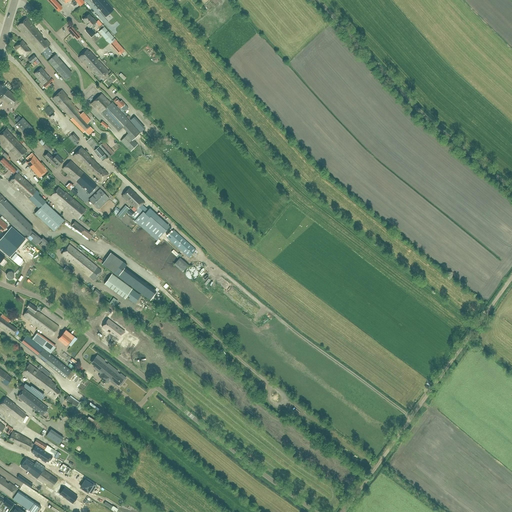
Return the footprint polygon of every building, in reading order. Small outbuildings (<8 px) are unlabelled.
[(55,0),(47,0),(54,7),(58,12),(62,8),(58,3),(55,0)] [(111,8),(103,0),(97,0),(94,3),(96,6),(96,7),(103,15),(111,8)] [(92,19),(89,15),(83,20),(87,25),(89,28),(86,31),(91,37),(95,33),(92,29),(96,26),(94,24),(96,22),(93,18),(92,19)] [(33,26),(31,24),(31,23),(27,18),(17,26),(45,58),(45,59),(46,60),(53,54),(52,53),(52,52),(48,47),(50,45),(46,40),(44,41),(42,38),(43,37),(34,26),(33,26)] [(102,24),(99,27),(103,32),(100,34),(110,44),(115,39),(102,24)] [(25,44),(22,41),(14,48),(20,54),(21,54),(22,53),(25,57),(31,51),(27,47),(28,46),(26,44),(25,44)] [(89,52),(87,50),(78,58),(82,62),(84,62),(90,68),(89,68),(96,76),(99,76),(101,79),(109,72),(98,60),(89,51),(89,52)] [(65,81),(72,74),(55,54),(47,61),(65,81)] [(37,59),(33,55),(28,60),(32,64),(33,63),(36,61),(37,59)] [(43,84),(50,78),(41,68),(34,74),(43,84)] [(45,89),(54,81),(52,78),(46,83),(43,86),(45,89)] [(14,107),(18,100),(3,87),(4,85),(0,82),(0,96),(1,97),(0,98),(14,107)] [(70,101),(67,98),(68,97),(62,90),(53,99),(61,109),(71,119),(70,120),(83,133),(84,132),(88,136),(94,130),(90,126),(87,124),(90,120),(83,112),(80,114),(78,112),(79,111),(71,103),(71,101),(70,100),(70,101)] [(111,103),(102,94),(91,104),(96,109),(97,108),(118,131),(129,121),(112,102),(111,103)] [(120,108),(120,109),(121,110),(122,110),(123,112),(127,108),(125,105),(125,104),(121,100),(120,101),(119,100),(116,103),(120,108)] [(46,114),(53,120),(57,115),(51,109),(46,114)] [(25,134),(29,131),(32,128),(23,118),(16,124),(25,134)] [(108,131),(110,129),(109,128),(102,121),(100,123),(108,131)] [(16,145),(19,143),(6,129),(0,135),(0,141),(2,143),(3,143),(10,151),(16,145)] [(74,133),(71,135),(77,142),(80,140),(74,133)] [(47,142),(46,142),(49,139),(43,134),(40,137),(42,138),(39,142),(42,145),(43,145),(43,146),(49,152),(53,148),(47,142)] [(131,151),(138,144),(133,140),(132,141),(127,135),(121,141),(131,151)] [(102,161),(107,157),(104,154),(98,147),(99,147),(91,137),(86,141),(94,151),(93,151),(99,158),(100,158),(102,161)] [(16,145),(10,151),(18,159),(26,151),(19,143),(16,145)] [(101,167),(89,156),(89,155),(82,148),(73,156),(78,161),(79,161),(85,167),(94,175),(101,182),(108,174),(103,169),(103,170),(100,167),(101,167)] [(53,158),(48,153),(44,156),(55,167),(58,164),(59,165),(63,161),(57,154),(53,158)] [(39,178),(47,171),(34,155),(26,162),(39,178)] [(17,170),(4,157),(0,161),(3,164),(2,165),(5,168),(6,167),(13,174),(17,170)] [(80,170),(71,161),(62,169),(69,176),(70,175),(72,178),(74,180),(83,189),(86,187),(88,189),(87,192),(89,194),(97,185),(84,173),(80,170)] [(19,190),(18,191),(23,195),(24,194),(28,198),(36,190),(24,179),(17,173),(9,182),(9,183),(14,187),(17,190),(17,189),(19,190)] [(64,207),(72,198),(65,192),(65,193),(59,187),(51,197),(56,202),(58,201),(59,202),(59,203),(61,205),(64,207)] [(142,212),(139,208),(144,202),(129,188),(124,194),(122,196),(124,198),(133,207),(131,209),(134,212),(131,216),(135,220),(135,221),(157,241),(169,227),(149,208),(145,213),(143,212),(142,212)] [(98,210),(103,205),(110,199),(100,189),(89,200),(98,210)] [(40,193),(36,190),(28,198),(39,208),(45,202),(46,202),(38,195),(40,193)] [(33,227),(0,194),(0,213),(13,226),(28,239),(28,238),(44,252),(51,245),(43,238),(41,239),(30,229),(33,227)] [(72,198),(64,207),(70,212),(71,211),(73,213),(73,215),(78,219),(86,210),(83,208),(84,208),(72,198)] [(45,202),(39,208),(34,213),(54,231),(64,220),(45,202)] [(123,217),(127,212),(131,215),(133,213),(125,206),(118,213),(117,215),(121,219),(123,217)] [(0,229),(2,231),(3,230),(5,231),(10,226),(7,223),(8,222),(4,218),(3,220),(0,217),(0,229)] [(81,233),(85,229),(80,225),(75,221),(74,221),(71,225),(81,233)] [(11,226),(0,239),(0,248),(9,257),(25,239),(11,226)] [(173,230),(166,238),(188,258),(195,251),(173,230)] [(33,253),(36,251),(26,242),(19,249),(30,259),(34,255),(33,253)] [(88,259),(69,245),(62,255),(66,258),(67,258),(70,260),(70,261),(80,269),(88,259)] [(174,265),(182,272),(184,270),(184,271),(189,265),(180,257),(174,265)] [(101,270),(88,259),(80,269),(93,280),(101,270)] [(73,271),(66,266),(63,269),(71,275),(73,271)] [(12,271),(8,272),(6,274),(6,278),(9,280),(12,279),(14,277),(14,274),(12,271)] [(135,303),(141,295),(132,289),(112,274),(104,284),(125,299),(127,296),(129,297),(128,298),(135,303)] [(157,304),(160,301),(153,294),(150,297),(157,304)] [(38,312),(36,311),(37,309),(30,303),(26,308),(28,309),(23,316),(30,322),(47,334),(47,333),(50,336),(59,327),(38,312)] [(0,315),(0,327),(8,333),(10,332),(14,335),(17,329),(8,323),(10,320),(2,315),(1,316),(0,315)] [(108,320),(102,328),(118,340),(124,332),(108,320)] [(76,338),(65,330),(58,339),(66,346),(68,344),(70,346),(76,338)] [(142,330),(136,338),(148,348),(154,340),(142,330)] [(42,347),(46,341),(43,338),(44,337),(38,332),(33,338),(38,343),(37,343),(42,347)] [(37,343),(27,335),(21,343),(65,379),(71,371),(50,354),(37,343)] [(102,372),(99,376),(103,379),(113,367),(108,363),(107,364),(104,362),(105,361),(97,355),(91,363),(102,372)] [(60,392),(55,387),(56,386),(51,381),(52,380),(29,363),(22,373),(30,379),(30,381),(40,388),(42,387),(45,389),(44,391),(55,399),(60,392)] [(118,372),(113,367),(103,379),(107,383),(111,379),(120,386),(126,378),(120,374),(120,375),(117,373),(118,372)] [(7,374),(0,368),(0,379),(3,381),(2,383),(7,386),(7,385),(13,390),(14,388),(18,383),(12,378),(7,374)] [(31,387),(25,383),(23,387),(42,400),(45,395),(32,386),(31,387)] [(256,395),(261,392),(255,387),(251,391),(256,395)] [(42,416),(48,408),(24,389),(18,397),(42,416)] [(75,408),(79,410),(83,405),(68,395),(64,400),(75,408)] [(26,414),(6,398),(0,405),(0,407),(5,412),(6,411),(13,417),(13,418),(17,421),(19,420),(25,423),(28,417),(26,416),(26,415),(25,414),(26,414)] [(94,427),(97,423),(88,417),(86,420),(94,427)] [(63,437),(51,429),(46,436),(58,445),(63,437)] [(19,446),(31,452),(32,451),(36,444),(34,443),(33,444),(31,443),(32,442),(21,435),(13,431),(9,439),(16,443),(16,444),(18,445),(19,446)] [(38,446),(43,449),(53,455),(56,451),(53,449),(51,448),(47,445),(36,439),(34,443),(38,446)] [(71,449),(78,453),(82,446),(75,442),(71,449)] [(36,444),(32,451),(35,453),(35,454),(38,457),(39,456),(42,458),(42,459),(46,462),(48,458),(50,460),(53,456),(43,449),(36,444)] [(26,459),(21,466),(31,474),(31,475),(43,483),(44,482),(47,484),(46,485),(52,489),(58,480),(54,478),(43,470),(45,468),(36,462),(35,463),(34,464),(26,459)] [(74,470),(70,475),(78,480),(82,475),(74,470)] [(19,475),(17,478),(28,486),(30,488),(33,484),(19,475)] [(0,489),(12,497),(18,489),(9,483),(8,484),(5,482),(6,480),(0,476),(0,489)] [(85,480),(81,487),(88,492),(88,491),(89,492),(91,493),(96,485),(87,479),(87,480),(86,481),(85,480)] [(74,502),(78,496),(65,487),(61,493),(74,502)] [(6,499),(3,504),(10,508),(13,503),(6,499)] [(35,511),(40,506),(34,502),(28,510),(30,511),(35,511)]
